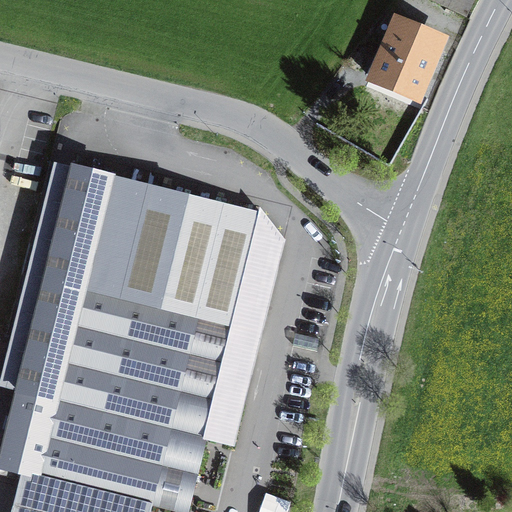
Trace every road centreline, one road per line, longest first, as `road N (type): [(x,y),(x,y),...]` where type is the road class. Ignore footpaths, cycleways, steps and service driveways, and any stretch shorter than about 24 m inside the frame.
road 1 (unclassified): [(402,228),(257,127),(0,60)]
road 2 (secondary): [(335,511),(402,228)]
road 3 (secondary): [(402,228),(500,0)]
